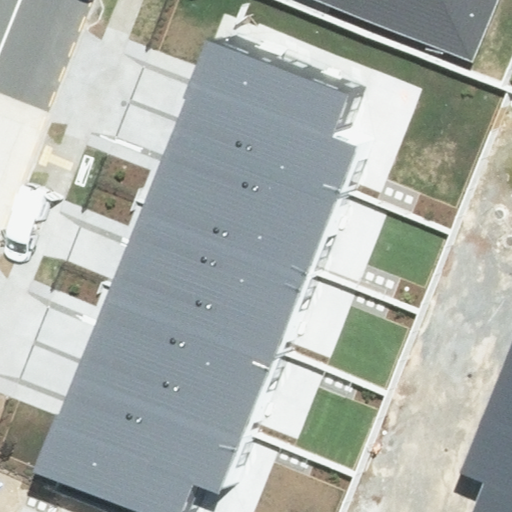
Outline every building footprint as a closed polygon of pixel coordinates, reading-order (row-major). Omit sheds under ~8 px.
[(370,0),(490,49),(509,0),(370,0)] [(209,42),(176,122),(346,190),(362,150),(328,136),(344,99),(209,42)] [(176,122),(143,202),(314,270),(346,190),(176,122)] [(143,202),(109,287),(281,355),(314,270),(143,202)] [(109,287),(75,372),(248,440),(281,355),(109,287)] [(511,349),(483,420),(511,431),(511,349)] [(75,372),(35,470),(141,511),(181,511),(196,475),(229,488),(248,440),(75,372)] [(486,487),(475,511),(511,511),(511,431),(483,420),(460,477),(486,487)]
